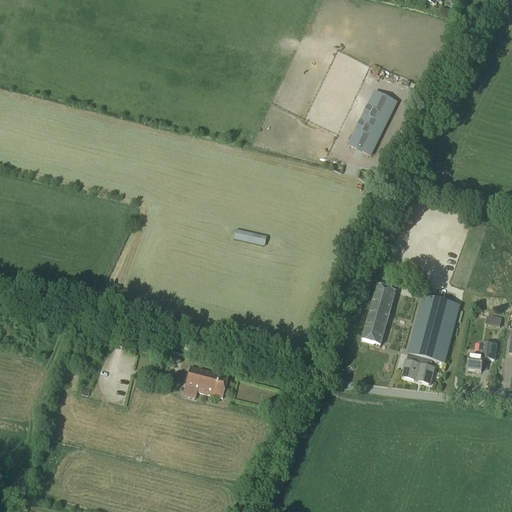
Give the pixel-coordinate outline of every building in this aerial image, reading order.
[(370,157),(396,104),(375,94),(349,147),(370,157)] [(266,239),(235,232),(233,242),(264,248),(266,239)] [(380,348),(395,294),(378,288),(362,343),(380,348)] [(444,366),(460,307),(457,307),(459,301),(453,299),(451,305),(423,298),(407,356),(408,357),(407,363),(406,362),(401,379),(430,387),(435,370),(430,369),(432,363),(444,366)] [(487,318),(485,326),(497,328),(500,329),(502,322),(487,319),(487,318)] [(467,372),(481,374),(483,360),(494,362),(496,347),(483,345),(482,354),(479,354),(478,359),(469,357),(467,372)] [(190,369),(184,391),(185,391),(183,398),(195,401),(197,394),(222,401),(228,379),(190,369)] [(89,392),(81,390),(80,397),(88,399),(89,392)]
